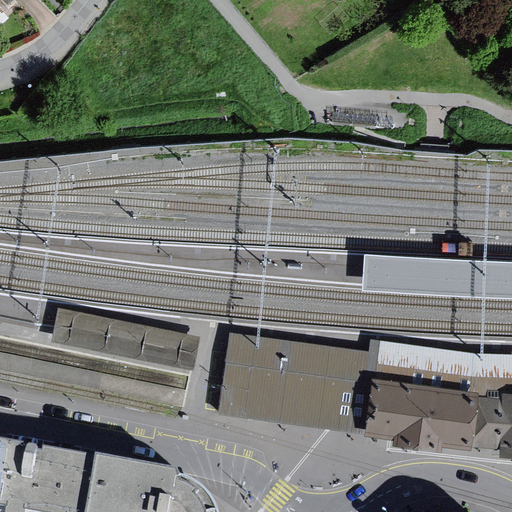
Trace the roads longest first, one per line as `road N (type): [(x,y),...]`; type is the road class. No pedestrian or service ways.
road 1 (residential): [(292,511),(253,480),(215,464),(0,417)]
road 2 (tertiary): [(356,511),(400,485),(435,478),(486,485),(511,498)]
